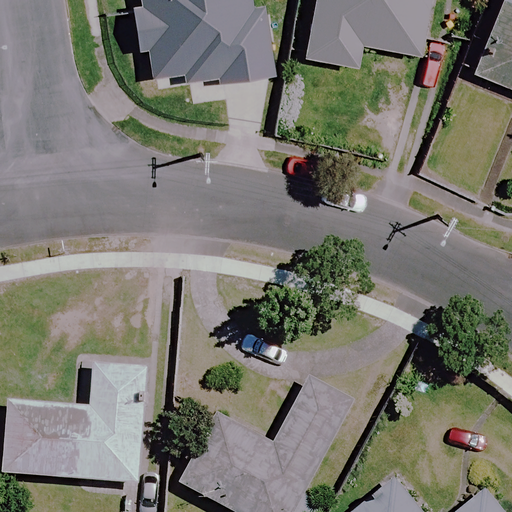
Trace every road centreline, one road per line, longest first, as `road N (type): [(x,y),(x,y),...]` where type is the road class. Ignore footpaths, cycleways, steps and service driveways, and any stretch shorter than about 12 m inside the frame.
road 1 (residential): [(51,206),(198,202),(284,210),(394,240),(511,302)]
road 2 (residential): [(51,206),(22,0)]
